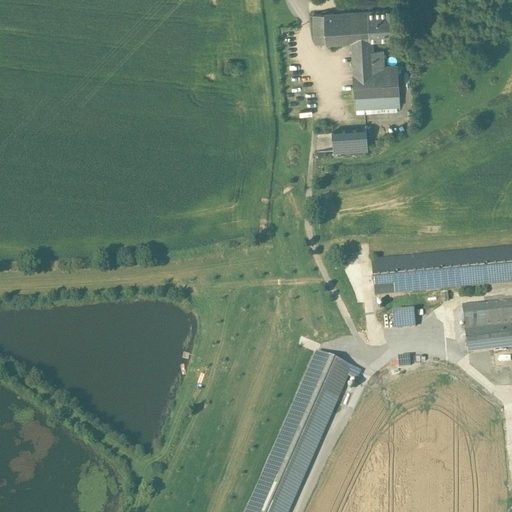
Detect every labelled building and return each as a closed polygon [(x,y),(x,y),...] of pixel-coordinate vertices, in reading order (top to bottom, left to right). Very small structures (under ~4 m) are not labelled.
[(394,7),(368,8),(370,39),(371,38),(396,37),(394,7)] [(368,8),(324,12),(313,13),(315,42),(326,41),(352,40),(353,63),(352,63),(354,95),(355,95),(355,107),(400,104),(399,91),(398,64),(384,64),(383,48),(373,48),(373,43),(372,43),(371,38),(370,39),(368,8)] [(366,128),(332,131),(333,151),(368,149),(366,128)] [(511,250),(372,264),(375,296),(511,282),(511,250)] [(511,308),(511,303),(462,309),(467,356),(511,351),(511,308)] [(414,313),(392,315),(394,330),(416,328),(414,313)] [(317,354),(247,511),(288,511),(347,377),(357,381),(361,373),(317,354)]
